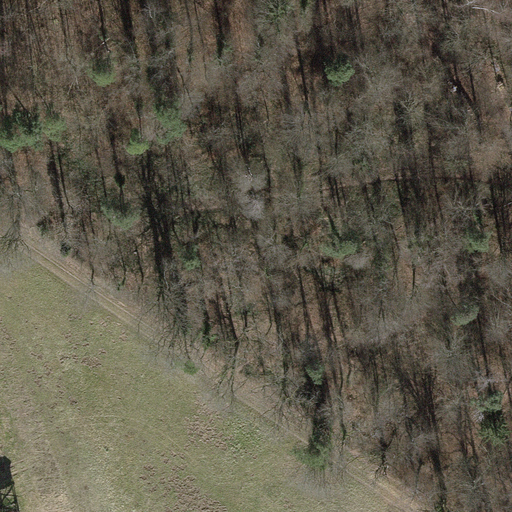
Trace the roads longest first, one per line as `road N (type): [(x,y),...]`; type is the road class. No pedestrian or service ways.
road 1 (track): [(408,511),(0,222)]
road 2 (track): [(511,141),(438,0)]
